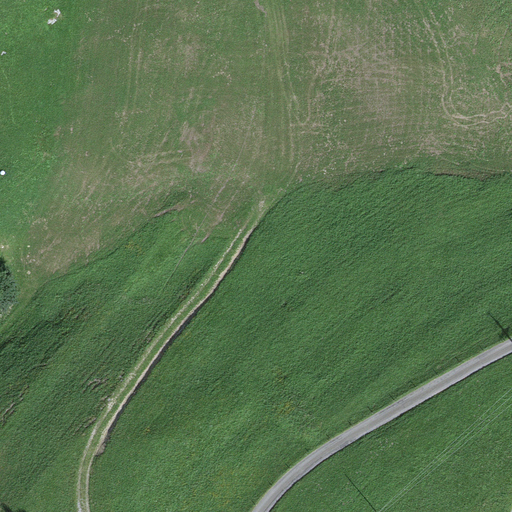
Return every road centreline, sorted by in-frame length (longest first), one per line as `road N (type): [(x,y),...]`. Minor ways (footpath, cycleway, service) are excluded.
road 1 (track): [(84,511),(85,465),(109,413),(265,203)]
road 2 (unclassified): [(260,511),(328,448),(511,344)]
